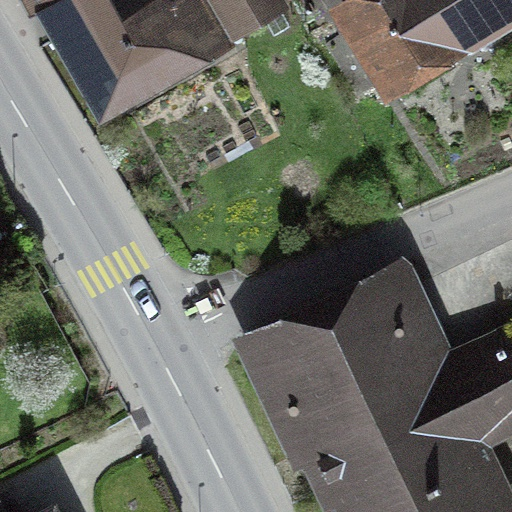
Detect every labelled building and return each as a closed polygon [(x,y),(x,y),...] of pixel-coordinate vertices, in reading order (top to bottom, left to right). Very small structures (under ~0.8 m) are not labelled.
[(50,0),(106,98),(215,36),(194,0),(50,0)] [(277,2),(280,0),(220,0),(238,32),(280,8),(277,2)] [(389,77),(511,2),(511,0),(372,0),(349,14),(389,77)] [(301,451),(321,442),(354,511),(494,511),(461,440),(511,415),(511,348),(505,333),(428,370),(383,275),(248,339),(301,451)] [(52,511),(51,509),(46,511),(5,511),(0,501),(0,511),(52,511)]
